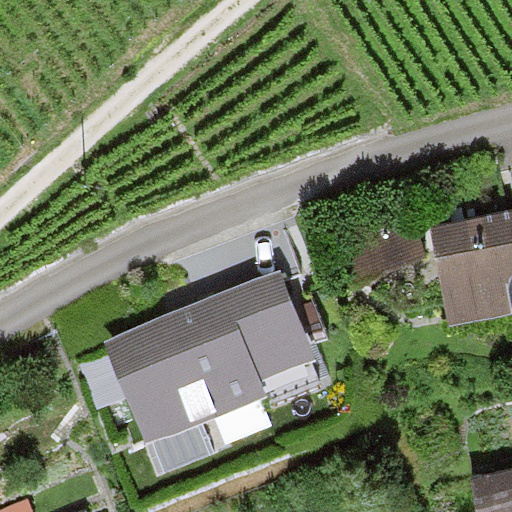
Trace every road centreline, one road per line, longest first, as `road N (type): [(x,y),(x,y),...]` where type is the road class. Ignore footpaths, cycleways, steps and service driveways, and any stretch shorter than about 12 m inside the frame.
road 1 (residential): [(511,130),(293,185),(0,322)]
road 2 (track): [(239,0),(0,212)]
